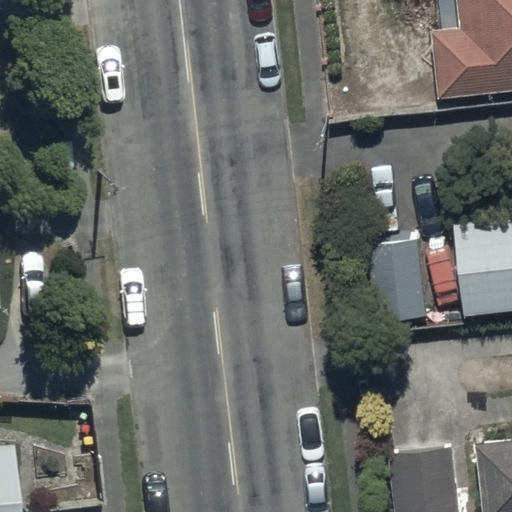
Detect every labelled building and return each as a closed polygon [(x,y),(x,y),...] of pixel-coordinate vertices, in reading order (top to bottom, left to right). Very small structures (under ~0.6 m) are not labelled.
[(511,0),(455,0),(458,28),(428,31),(435,100),(511,92),(511,0)] [(511,215),(455,222),(465,317),(511,312),(511,215)] [(425,315),(418,241),(363,246),(370,321),(425,315)] [(511,511),(511,439),(476,444),(482,511),(511,511)] [(0,445),(0,511),(19,511),(13,445),(0,445)] [(456,511),(453,449),(392,453),(395,511),(456,511)]
